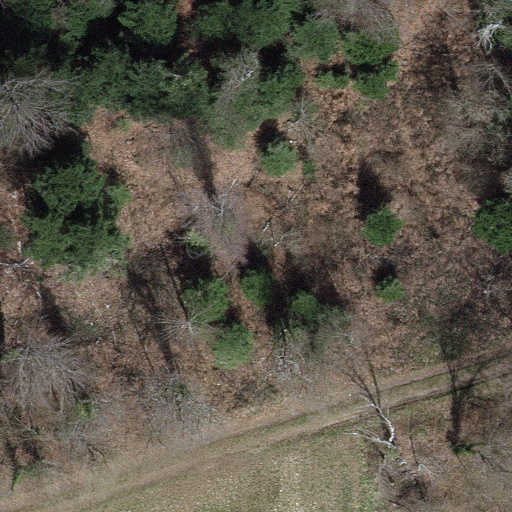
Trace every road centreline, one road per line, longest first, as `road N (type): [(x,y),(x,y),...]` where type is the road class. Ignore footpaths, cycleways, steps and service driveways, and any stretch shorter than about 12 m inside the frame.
road 1 (track): [(511,354),(158,461)]
road 2 (track): [(18,511),(158,461)]
